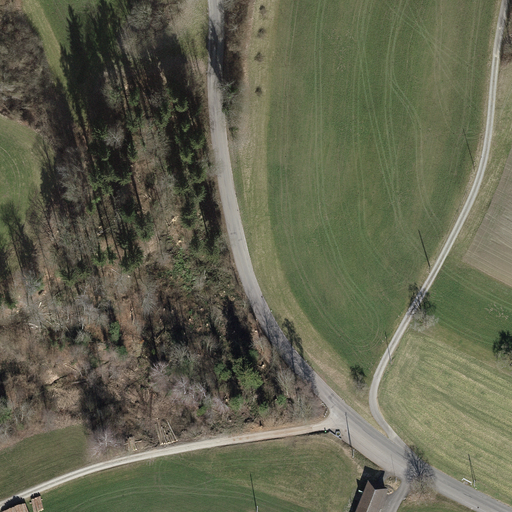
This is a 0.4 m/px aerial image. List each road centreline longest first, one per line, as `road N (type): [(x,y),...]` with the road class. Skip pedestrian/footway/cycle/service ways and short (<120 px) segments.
road 1 (tertiary): [(214,0),(214,85),(234,231),(271,330),(344,415),(413,466),(501,511)]
road 2 (track): [(413,466),(377,418),(375,389),(480,173),(506,0)]
road 3 (track): [(0,506),(102,465),(318,427),(344,415)]
